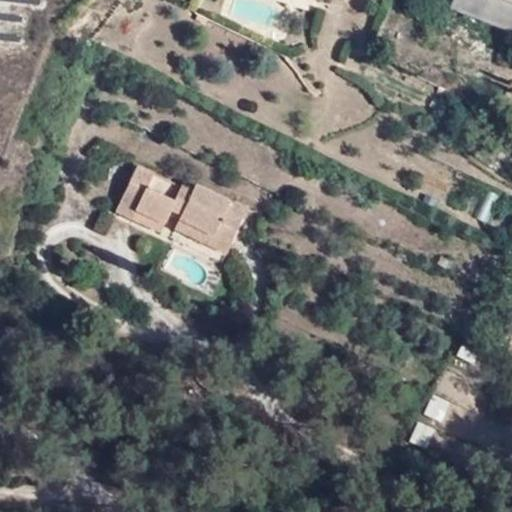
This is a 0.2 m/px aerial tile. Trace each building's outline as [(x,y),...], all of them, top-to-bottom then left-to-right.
[(511,30),(511,4),(499,0),(453,0),(450,10),(511,30)] [(183,210),(190,196),(130,168),(109,211),(127,221),(132,211),(161,225),(172,204),(183,210)] [(195,187),(190,196),(183,210),(178,221),(212,238),(208,247),(220,253),(240,207),(195,187)] [(132,211),(127,221),(155,236),(161,225),(132,211)] [(174,230),(208,247),(212,238),(178,221),(174,230)] [(440,417),(448,399),(430,391),(422,409),(440,417)] [(425,447),(433,427),(414,419),(406,439),(425,447)]
